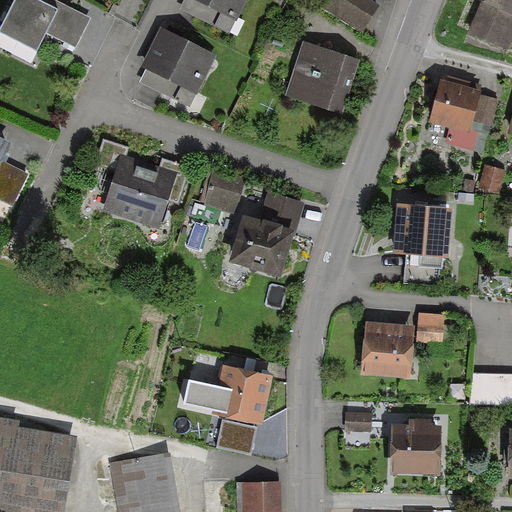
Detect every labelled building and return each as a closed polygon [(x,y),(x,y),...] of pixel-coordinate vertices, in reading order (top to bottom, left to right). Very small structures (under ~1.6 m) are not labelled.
[(95,19),(55,0),(26,0),(5,44),(48,65),(61,37),(81,47),(95,19)] [(256,0),(196,0),(193,7),(243,29),(256,0)] [(383,12),(362,0),(328,0),(321,13),(365,40),(383,12)] [(511,11),(511,0),(478,0),(481,1),(511,14),(511,11)] [(511,13),(511,14),(481,1),(467,34),(511,52),(511,13)] [(227,52),(171,29),(147,87),(203,110),(227,52)] [(355,64),(300,49),(285,108),(341,122),(355,64)] [(494,101),(443,88),(435,120),(451,124),(446,145),(480,154),(494,101)] [(23,148),(0,137),(0,196),(1,197),(23,148)] [(189,181),(103,158),(92,201),(115,207),(112,219),(175,235),(189,181)] [(500,173),(484,168),(478,186),(494,192),(500,173)] [(254,188),(218,178),(209,211),(245,220),(254,188)] [(269,223),(257,220),(246,262),(294,274),(311,207),(275,197),(269,223)] [(443,214),(399,210),(396,252),(440,255),(443,214)] [(438,319),(415,318),(415,340),(438,340),(438,319)] [(407,334),(366,331),(362,374),(404,377),(407,334)] [(198,386),(193,409),(273,427),(286,370),(235,359),(227,393),(198,386)] [(511,373),(481,372),(480,403),(511,403),(511,373)] [(367,416),(343,415),(342,430),(366,431),(367,416)] [(0,511),(72,511),(82,434),(0,423),(0,511)] [(436,432),(393,431),(392,470),(435,472),(436,432)] [(189,511),(180,456),(113,461),(121,511),(189,511)] [(285,511),(286,484),(247,483),(246,511),(285,511)]
